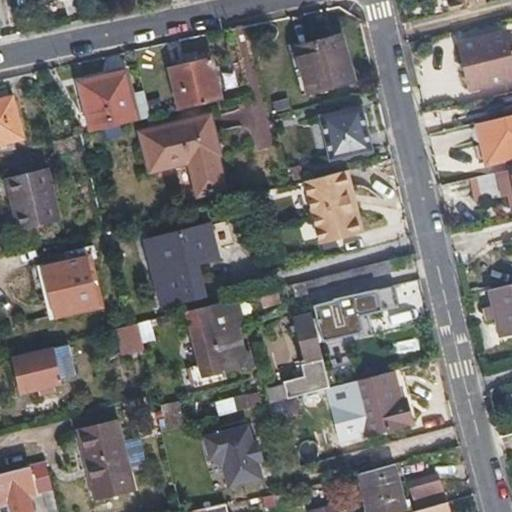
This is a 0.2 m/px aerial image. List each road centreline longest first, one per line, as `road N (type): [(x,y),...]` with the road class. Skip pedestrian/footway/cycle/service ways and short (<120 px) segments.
road 1 (residential): [(375,0),(497,511)]
road 2 (residential): [(0,59),(279,0)]
